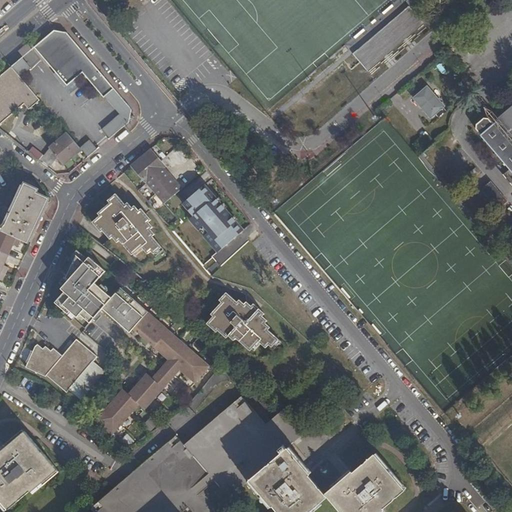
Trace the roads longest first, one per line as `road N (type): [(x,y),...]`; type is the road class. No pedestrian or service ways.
road 1 (residential): [(164,117),(446,447),(455,477)]
road 2 (residential): [(0,383),(66,432),(120,458),(137,455),(229,372)]
road 3 (unclassified): [(0,351),(73,199)]
road 4 (residential): [(67,0),(164,117)]
road 5 (unknown): [(121,155),(33,61)]
road 6 (unclassified): [(73,199),(164,117)]
